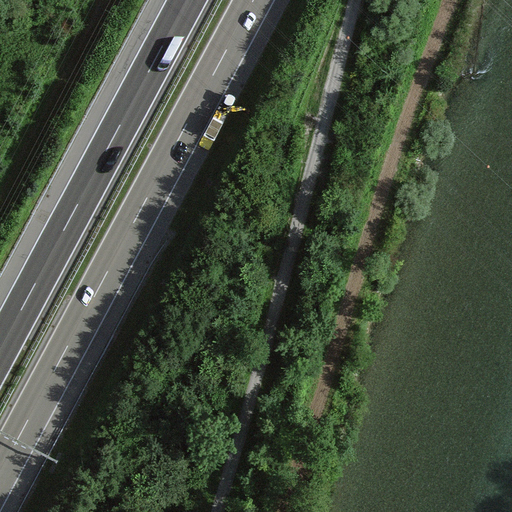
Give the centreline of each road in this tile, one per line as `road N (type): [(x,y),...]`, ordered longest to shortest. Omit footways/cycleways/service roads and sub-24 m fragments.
road 1 (motorway): [(0,481),(255,0)]
road 2 (unknown): [(460,0),(289,511)]
road 3 (track): [(361,0),(289,222),(215,511)]
road 4 (motorway): [(188,0),(0,351)]
